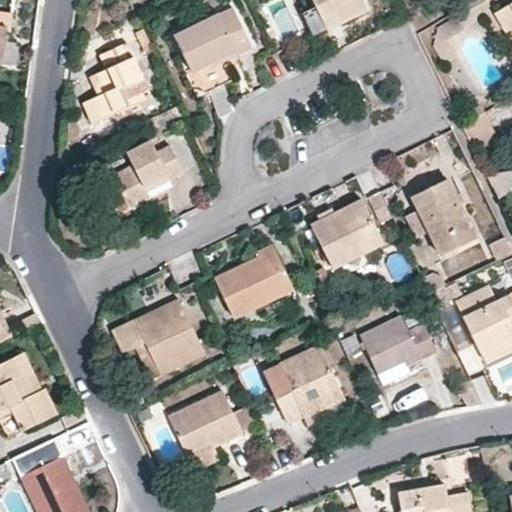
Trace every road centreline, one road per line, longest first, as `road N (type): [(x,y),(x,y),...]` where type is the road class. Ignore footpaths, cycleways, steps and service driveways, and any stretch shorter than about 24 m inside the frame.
road 1 (residential): [(241,208),(251,119),(363,61),(389,57),(413,72),(421,103),(401,132)]
road 2 (residential): [(226,511),(412,439),(511,417)]
road 3 (residential): [(54,297),(154,511)]
road 4 (residential): [(59,0),(24,232)]
road 5 (residential): [(241,208),(54,297)]
road 6 (residential): [(401,132),(241,208)]
